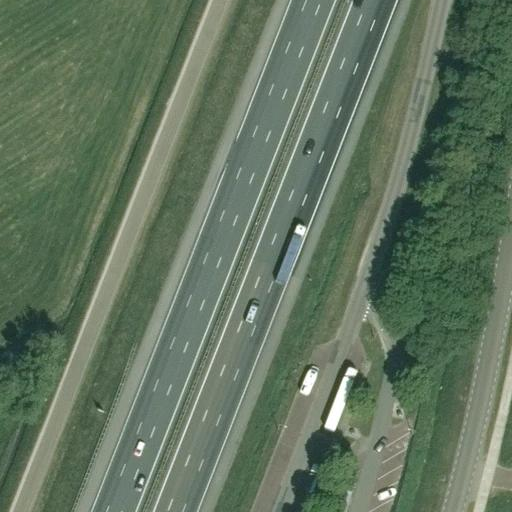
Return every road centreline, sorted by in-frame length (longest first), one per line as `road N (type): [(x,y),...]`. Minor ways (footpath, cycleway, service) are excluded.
road 1 (motorway): [(177,511),(379,0)]
road 2 (motorway): [(314,0),(114,511)]
road 3 (unclassified): [(19,511),(219,0)]
road 4 (unclassified): [(452,511),(511,228)]
road 5 (motorway): [(380,235),(441,0)]
